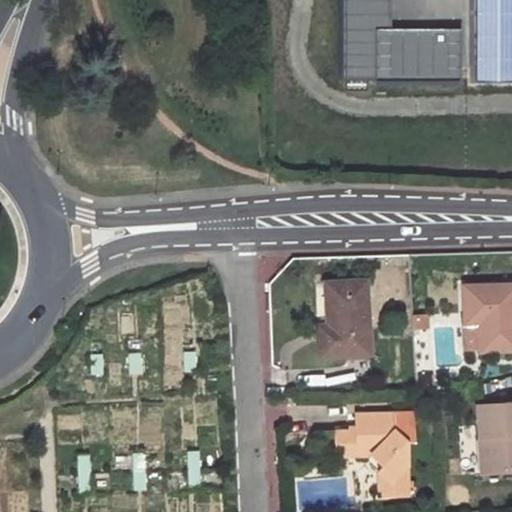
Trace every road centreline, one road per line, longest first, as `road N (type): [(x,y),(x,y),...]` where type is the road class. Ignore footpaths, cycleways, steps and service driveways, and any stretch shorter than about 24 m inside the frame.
road 1 (unclassified): [(249,511),(240,223)]
road 2 (unclassified): [(511,216),(240,223)]
road 3 (unclassified): [(240,223),(59,241)]
road 4 (primary): [(5,154),(32,0)]
road 5 (primary): [(0,361),(44,317),(58,280),(59,241)]
